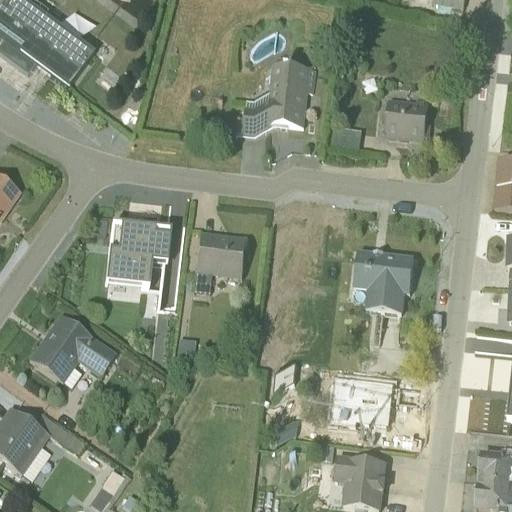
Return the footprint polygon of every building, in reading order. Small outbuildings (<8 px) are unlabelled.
[(12,0),(6,0),(0,9),(0,44),(1,45),(0,45),(0,59),(26,79),(34,69),(66,94),(92,59),(12,0)] [(435,0),(432,21),(464,25),(467,0),(435,0)] [(72,19),(62,30),(78,44),(88,33),(72,19)] [(314,111),(317,87),(272,83),(270,109),(245,106),(244,116),(245,116),(244,124),(237,123),(235,141),(288,146),(288,144),(304,146),(308,110),(314,111)] [(350,98),(353,86),(338,83),(336,96),(350,98)] [(385,155),(408,158),(409,154),(428,156),(430,143),(427,143),(429,118),(417,117),(417,120),(390,118),(385,155)] [(334,145),(332,164),(359,167),(362,149),(334,145)] [(511,182),(501,182),(496,229),(511,229),(511,182)] [(0,219),(0,220),(2,221),(17,198),(0,186),(0,219)] [(110,229),(103,289),(146,293),(147,285),(149,267),(162,269),(165,237),(161,241),(124,237),(125,231),(110,229)] [(198,238),(190,298),(207,300),(210,281),(240,284),(246,244),(198,238)] [(365,329),(402,333),(405,312),(411,313),(415,278),(358,271),(354,307),(367,310),(365,329)] [(58,322),(27,366),(69,394),(79,379),(72,374),(76,368),(98,384),(115,360),(58,322)] [(30,429),(7,413),(0,423),(0,466),(20,480),(21,479),(30,485),(48,459),(39,452),(47,441),(76,461),(83,450),(39,418),(30,429)] [(482,473),(480,500),(511,503),(511,470),(503,469),(503,475),(482,473)] [(104,511),(123,480),(112,474),(94,506),(104,511)] [(343,511),(383,511),(387,482),(338,475),(334,502),(345,503),(343,511)] [(511,511),(511,503),(480,500),(478,511),(511,511)]
